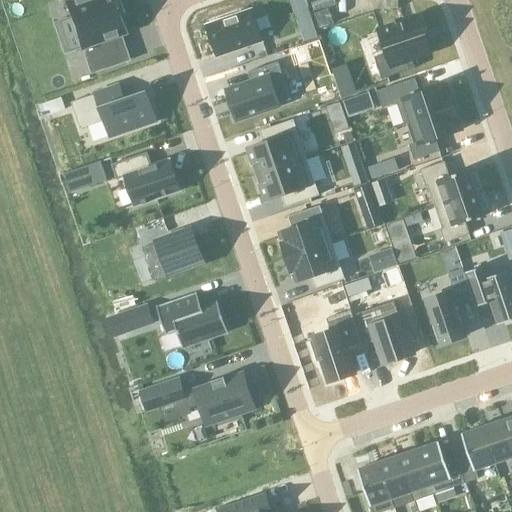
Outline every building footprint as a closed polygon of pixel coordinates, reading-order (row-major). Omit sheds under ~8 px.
[(121,35),(125,33),(113,0),(77,0),(66,4),(81,48),(82,48),(86,47),(91,62),(119,52),(114,37),(121,35)] [(251,10),(206,26),(217,58),(262,42),(251,10)] [(385,54),(374,58),(381,80),(415,68),(412,59),(430,52),(427,41),(431,40),(423,17),(378,32),(385,54)] [(251,84),(228,92),(237,118),(290,101),(277,63),(247,73),(251,84)] [(414,79),(376,91),(382,109),(397,104),(404,125),(409,124),(408,123),(454,108),(446,85),(444,81),(420,94),(414,79)] [(155,121),(148,101),(149,100),(146,92),(137,95),(138,96),(123,101),(118,87),(71,103),(80,130),(104,121),(110,137),(155,121)] [(415,144),(409,146),(414,160),(440,152),(435,139),(461,130),(454,108),(408,123),(409,124),(415,144)] [(263,143),(248,148),(249,152),(246,153),(249,162),(252,161),(256,175),(306,158),(293,120),(259,131),(263,143)] [(146,154),(112,166),(117,180),(124,177),(134,206),(134,207),(143,204),(143,205),(148,204),(147,203),(180,192),(169,161),(151,167),(146,154)] [(306,158),(256,175),(261,188),(259,189),(262,198),(264,197),(266,201),(281,196),(285,207),(319,195),(306,158)] [(100,162),(81,168),(87,187),(106,181),(100,163),(100,162)] [(444,162),(420,170),(425,187),(427,186),(435,208),(482,191),(474,168),(449,177),(444,162)] [(482,191),(435,208),(442,229),(440,230),(445,244),(469,235),(465,223),(490,214),(482,191)] [(292,228),(278,233),(281,242),(280,243),(285,258),(332,242),(320,206),(291,216),(294,224),(292,228)] [(192,258),(180,229),(139,245),(152,275),(192,258)] [(332,242),(285,258),(291,274),(292,274),(295,283),(309,278),(314,280),(316,288),(345,279),(332,242)] [(486,266),(464,273),(470,292),(475,307),(490,303),(497,324),(496,325),(496,326),(511,320),(511,278),(510,272),(511,272),(510,270),(490,278),(486,266)] [(456,297),(470,292),(464,273),(463,270),(448,275),(456,297)] [(438,346),(466,336),(451,292),(423,301),(438,346)] [(192,296),(156,309),(165,334),(176,330),(183,348),(228,333),(217,303),(201,308),(201,307),(200,308),(196,307),(192,296)] [(372,309),(356,314),(365,345),(377,341),(385,364),(411,355),(399,317),(394,302),(372,309)] [(313,340),(309,342),(316,362),(321,361),(328,382),(354,374),(347,352),(362,347),(352,316),(350,311),(326,319),(330,331),(312,337),(313,340)] [(242,374),(195,391),(207,425),(254,409),(242,374)] [(178,380),(141,393),(147,411),(185,399),(178,380)] [(511,416),(502,420),(511,449),(511,416)] [(511,449),(502,420),(482,427),(495,465),(511,458),(511,449)] [(482,427),(462,434),(469,456),(458,460),(466,484),(478,479),(476,471),(495,465),(482,427)] [(439,442),(419,449),(435,495),(455,488),(455,487),(466,484),(458,460),(446,463),(439,442)] [(419,449),(398,456),(414,502),(435,495),(419,449)] [(398,456),(378,463),(394,509),(414,502),(398,456)] [(384,511),(394,509),(378,463),(358,470),(372,511),(384,511)] [(270,511),(264,493),(231,504),(233,511),(270,511)]
